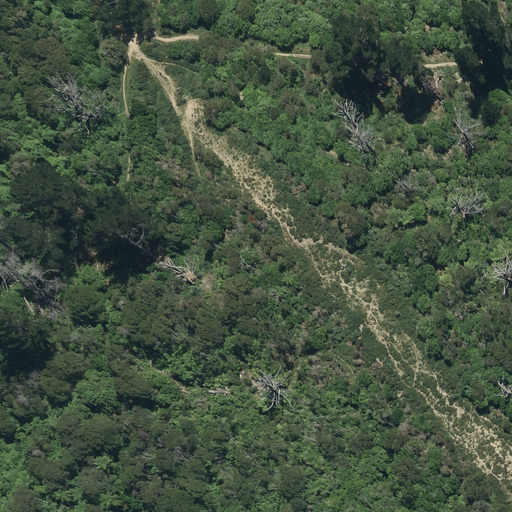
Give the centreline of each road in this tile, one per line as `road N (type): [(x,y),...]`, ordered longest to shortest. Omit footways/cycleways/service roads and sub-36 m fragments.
road 1 (track): [(511,58),(400,64),(187,32),(133,41),(123,75),(131,139),(106,248),(102,323),(121,454),(110,511)]
road 2 (track): [(511,459),(148,59),(133,41),(121,0)]
